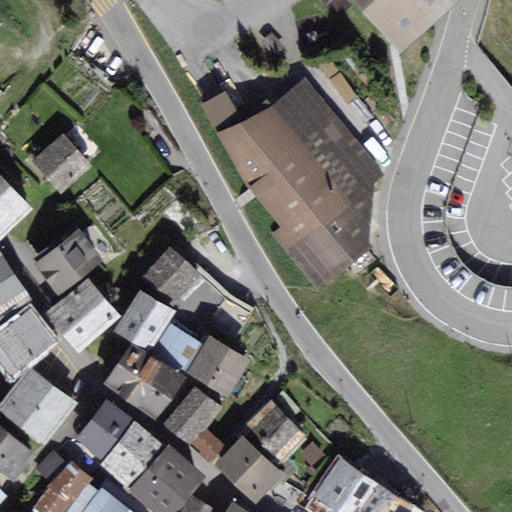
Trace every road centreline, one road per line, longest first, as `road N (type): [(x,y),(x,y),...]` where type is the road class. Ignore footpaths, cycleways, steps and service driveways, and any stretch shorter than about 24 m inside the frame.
road 1 (tertiary): [(105,0),(267,280),(456,511)]
road 2 (residential): [(461,0),(399,217),(405,249),(431,287),(462,314),(511,325)]
road 3 (residential): [(221,488),(122,415),(0,255)]
